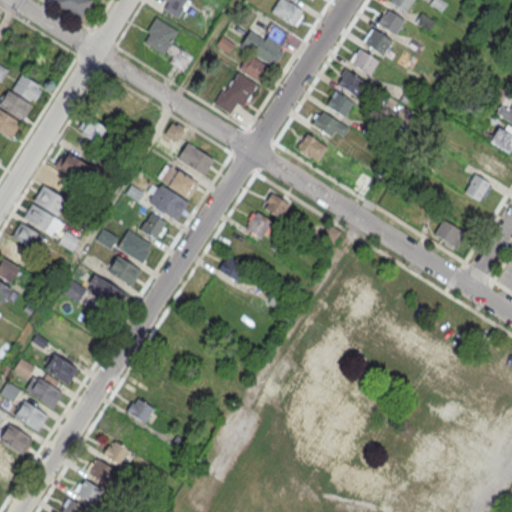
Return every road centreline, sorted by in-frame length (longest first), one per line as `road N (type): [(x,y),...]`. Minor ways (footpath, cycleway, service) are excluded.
road 1 (residential): [(346,0),(16,511)]
road 2 (residential): [(511,315),(16,0)]
road 3 (residential): [(125,0),(0,202)]
